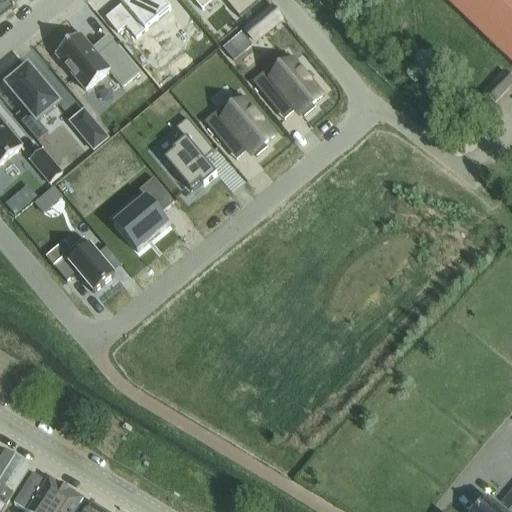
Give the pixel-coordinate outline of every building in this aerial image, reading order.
[(117,0),(121,4),(104,18),(117,33),(125,27),(135,39),(170,10),(162,0),(117,0)] [(223,0),(238,18),(258,2),(255,0),(223,0)] [(511,0),(444,0),(511,63),(511,0)] [(269,9),(244,30),(255,43),(280,22),(269,9)] [(79,35),(55,56),(86,92),(109,73),(122,88),(138,74),(113,43),(97,56),(92,50),(79,35)] [(287,55),(252,83),(269,103),(280,94),(295,112),(299,116),(301,114),(304,117),(314,109),(311,106),(322,97),(287,55)] [(28,68),(5,86),(30,116),(21,123),(37,143),(48,134),(37,122),(59,104),(28,68)] [(494,104),(511,84),(511,79),(503,72),(483,94),(494,104)] [(239,95),(204,123),(221,143),(232,134),(247,152),(251,156),(253,154),(256,157),(266,149),(263,146),(274,137),(239,95)] [(84,112),(70,123),(93,151),(107,139),(84,112)] [(186,142),(164,160),(190,192),(200,183),(203,187),(216,176),(204,160),(214,152),(186,120),(175,129),(186,142)] [(0,121),(0,166),(22,148),(0,121)] [(50,185),(62,175),(41,150),(29,161),(50,185)] [(145,199),(113,226),(137,253),(169,226),(160,215),(174,204),(153,180),(138,192),(145,199)] [(53,189),(44,197),(52,206),(61,198),(53,189)] [(63,243),(46,259),(67,283),(77,275),(94,294),(114,277),(83,240),(70,251),(63,243)] [(0,506),(5,509),(13,496),(30,469),(1,451),(0,452),(0,506)] [(75,511),(82,500),(48,480),(28,511),(75,511)] [(484,499),(473,511),(511,511),(511,490),(500,505),(494,500),(491,504),(484,499)]
